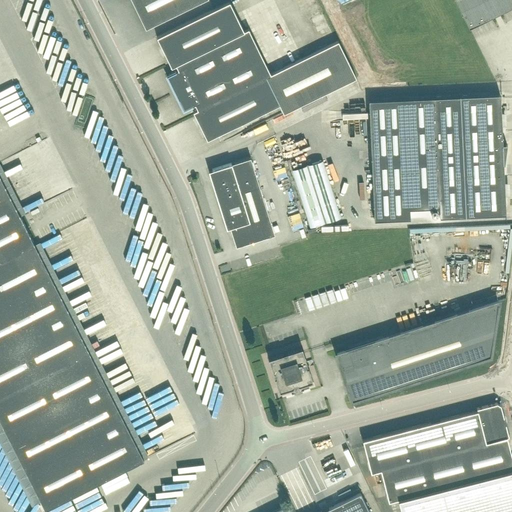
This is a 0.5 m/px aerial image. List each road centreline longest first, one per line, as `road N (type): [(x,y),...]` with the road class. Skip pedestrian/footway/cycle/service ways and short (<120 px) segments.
road 1 (unknown): [(0,16),(208,458)]
road 2 (tertiary): [(254,443),(254,414),(183,196),(82,0)]
road 3 (tertiary): [(254,443),(508,377)]
road 4 (unknown): [(511,90),(363,93),(304,109)]
road 5 (unknown): [(251,139),(283,205),(286,232),(206,266)]
road 6 (unknown): [(340,421),(316,329),(344,308),(376,309)]
